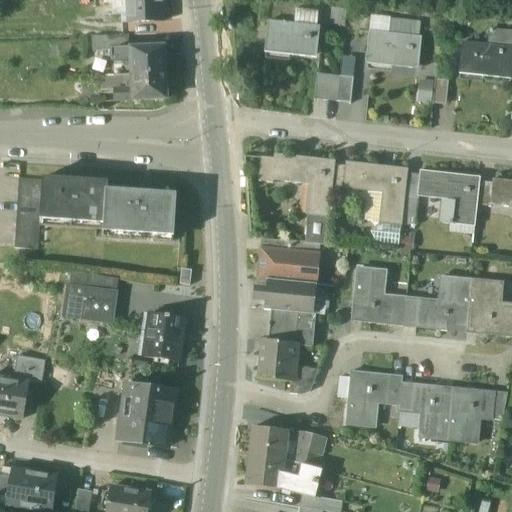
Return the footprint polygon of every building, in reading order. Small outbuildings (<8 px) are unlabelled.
[(111,0),(112,17),(126,17),(125,0),(111,0)] [(161,0),(125,0),(126,17),(126,26),(163,24),(161,0)] [(347,10),(319,7),(317,25),(345,28),(347,10)] [(317,28),(271,23),(268,52),(314,57),(317,28)] [(418,38),(372,34),(369,62),(415,67),(418,38)] [(128,37),(92,38),(93,52),(111,51),(129,50),(128,37)] [(511,50),(464,45),(461,73),(508,78),(511,50)] [(164,49),(130,50),(130,62),(131,76),(165,75),(164,49)] [(129,50),(111,51),(112,63),(113,63),(130,62),(130,50),(129,50)] [(351,76),(353,57),(341,56),(340,75),(351,76)] [(165,75),(131,76),(132,91),(132,103),(166,101),(165,75)] [(114,77),(108,77),(108,93),(114,92),(114,91),(132,91),(131,76),(114,77)] [(340,79),(317,76),(314,101),(337,103),(340,79)] [(430,102),(430,79),(416,78),(415,101),(430,102)] [(443,103),(446,80),(433,78),(430,102),(443,103)] [(352,80),(340,79),(337,103),(349,105),(352,80)] [(132,91),(114,91),(114,92),(114,103),(132,103),(132,91)] [(335,164),(273,157),(273,161),(271,183),(272,183),(308,187),(305,217),(329,219),(332,192),(334,168),(335,164)] [(273,161),(260,160),(258,183),(272,185),(272,183),(271,183),(273,161)] [(407,173),(346,166),(346,169),(343,192),(345,192),(382,196),(379,226),(400,228),(404,200),(406,177),(407,173)] [(346,169),(334,168),(332,192),(345,194),(345,192),(343,192),(346,169)] [(479,180),(419,173),(419,178),(416,199),(418,200),(453,203),(451,226),(474,229),(476,208),(479,184),(479,180)] [(419,178),(406,177),(404,200),(418,202),(418,200),(416,199),(419,178)] [(43,182),(20,181),(15,251),(38,253),(40,222),(43,182)] [(107,185),(43,181),(43,182),(40,222),(104,226),(106,192),(107,185)] [(511,184),(493,182),(492,185),(490,208),(491,208),(511,210),(511,184)] [(492,185),(479,184),(476,208),(491,210),(491,208),(490,208),(492,185)] [(176,197),(106,192),(104,226),(103,235),(173,240),(176,197)] [(304,243),(322,244),(322,225),(305,224),(304,243)] [(318,258),(262,252),(259,282),(266,282),(315,287),(315,286),(318,258)] [(190,273),(180,271),(178,286),(188,287),(190,273)] [(384,274),(356,271),(351,318),(369,320),(368,324),(391,326),(393,300),(382,299),(384,274)] [(115,283),(71,277),(69,287),(71,287),(113,293),(115,283)] [(439,305),(417,303),(415,328),(446,331),(447,327),(467,329),(471,283),(441,280),(439,305)] [(315,287),(266,282),(264,312),(270,312),(271,312),(279,313),(313,316),(314,302),(316,286),(315,286),(315,287)] [(511,312),(498,311),(501,286),(471,283),(467,329),(485,331),(485,335),(511,337),(511,312)] [(113,293),(71,287),(63,347),(109,353),(117,294),(113,293)] [(405,302),(393,300),(391,326),(403,327),(405,302)] [(329,303),(314,302),(313,316),(315,316),(327,317),(328,316),(327,316),(329,303)] [(417,303),(405,302),(403,327),(415,328),(417,303)] [(279,313),(271,312),(270,312),(267,343),(267,344),(276,345),(279,313)] [(313,316),(279,313),(276,345),(295,347),(312,348),(315,316),(313,316)] [(169,318),(149,315),(144,359),(179,363),(184,322),(169,320),(169,318)] [(276,345),(267,344),(267,343),(261,342),(257,380),(290,384),(291,384),(292,378),(293,369),(295,347),(276,345)] [(32,363),(17,360),(14,383),(29,386),(29,384),(32,363)] [(45,365),(32,363),(29,384),(42,386),(45,365)] [(304,371),(293,369),(292,378),(303,379),(304,371)] [(50,371),(47,383),(65,388),(68,375),(50,371)] [(303,379),(292,378),(291,384),(290,384),(289,395),(297,396),(297,393),(309,394),(317,373),(304,371),(303,379)] [(367,381),(349,380),(347,400),(345,425),(373,428),(375,405),(387,406),(389,380),(368,378),(367,381)] [(349,380),(339,379),(337,399),(347,400),(349,380)] [(14,383),(0,380),(0,416),(23,420),(29,386),(14,383)] [(401,382),(389,380),(387,406),(399,407),(401,386),(401,382)] [(413,388),(401,386),(399,407),(399,412),(410,413),(413,388)] [(174,394),(125,387),(118,443),(166,449),(174,394)] [(435,390),(413,388),(410,413),(423,414),(420,438),(448,441),(453,396),(434,394),(435,390)] [(469,398),(453,396),(448,441),(476,444),(478,420),(490,421),(492,396),(470,394),(469,398)] [(506,397),(492,396),(490,421),(501,423),(506,397)] [(288,432),(251,428),(248,457),(285,462),(288,432)] [(326,439),(306,434),(298,465),(313,469),(315,461),(319,462),(326,439)] [(285,462),(248,457),(245,487),(281,491),(285,462)] [(298,465),(285,462),(281,491),(290,494),(301,497),(314,500),(314,499),(322,471),(313,469),(298,465)] [(53,511),(58,480),(11,472),(5,508),(32,511),(53,511)] [(73,510),(85,511),(86,511),(90,492),(76,490),(73,510)] [(106,511),(148,511),(151,499),(109,492),(106,511)] [(314,499),(314,500),(301,497),(299,508),(318,511),(330,511),(332,502),(314,499)]
